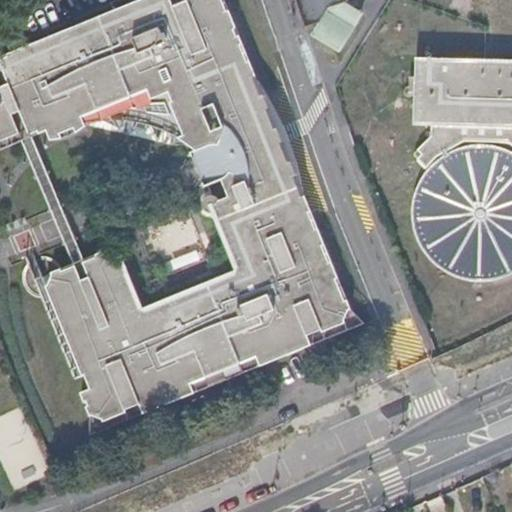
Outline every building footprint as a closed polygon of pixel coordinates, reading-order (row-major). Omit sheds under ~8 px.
[(74,119),(159,84),(233,268),(130,311),(104,242),(23,275),(84,428),(225,372),(349,320),(221,0),(130,0),(0,52),(0,148),(46,130),(49,137),(76,126),(74,119)] [(347,0),(294,0),(305,29),(318,25),(326,46),(343,55),(360,25),(344,15),(341,8),(349,5),(347,0)] [(511,64),(415,62),(415,129),(474,129),(511,129),(511,64)] [(511,129),(474,129),(479,156),(453,164),(437,178),(425,203),(424,227),(428,242),(433,251),(438,258),(448,267),(460,274),(479,279),(498,277),(511,271),(511,129)] [(450,511),(442,493),(428,499),(433,511),(450,511)]
